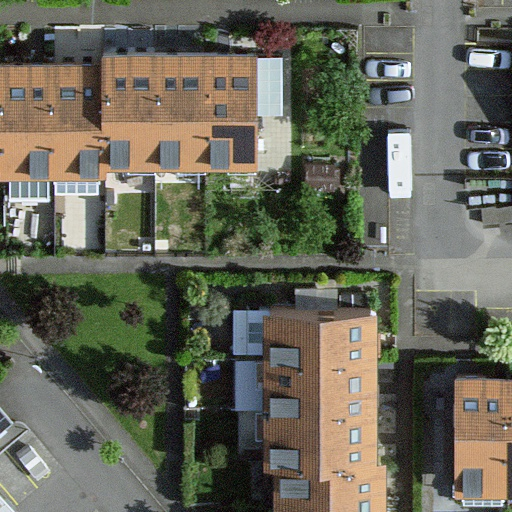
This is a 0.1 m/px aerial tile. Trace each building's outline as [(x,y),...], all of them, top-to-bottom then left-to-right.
[(93,54),(93,170),(152,170),(201,170),(254,170),(254,48),(203,48),(152,48),(93,48),(93,54)] [(0,54),(0,169),(41,170),(93,170),(93,54),(41,54),(0,54)] [(380,294),(267,295),(267,346),(267,396),(266,447),(278,447),(380,447),(380,396),(380,346),(380,294)] [(511,368),(495,368),(440,368),(440,490),(495,491),(511,490),(511,368)] [(380,447),(278,447),(278,497),(390,498),(390,447),(380,447)] [(390,511),(390,498),(278,497),(278,511),(390,511)]
